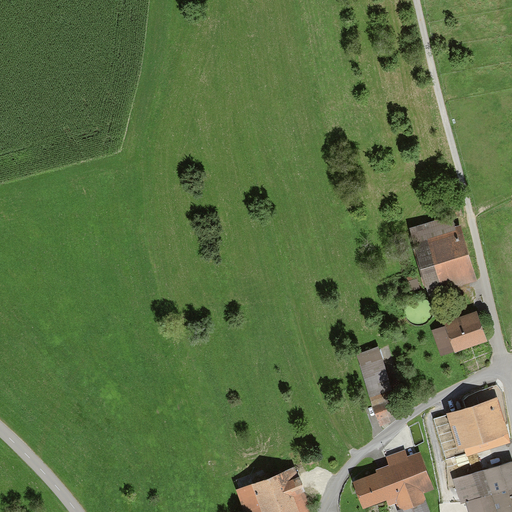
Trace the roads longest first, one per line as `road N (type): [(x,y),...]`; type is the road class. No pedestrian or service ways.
road 1 (residential): [(320,511),(372,444),(424,405),(503,364)]
road 2 (track): [(417,0),(468,209)]
